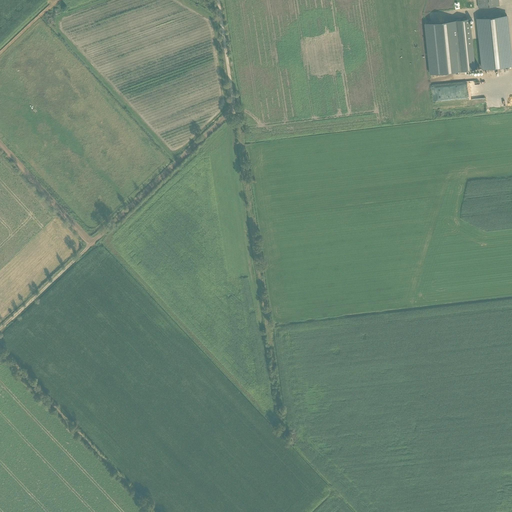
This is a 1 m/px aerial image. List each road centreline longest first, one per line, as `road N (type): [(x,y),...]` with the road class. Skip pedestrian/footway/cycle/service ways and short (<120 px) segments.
road 1 (track): [(0,332),(236,111),(280,422)]
road 2 (track): [(152,511),(0,349)]
road 3 (track): [(0,143),(93,244)]
